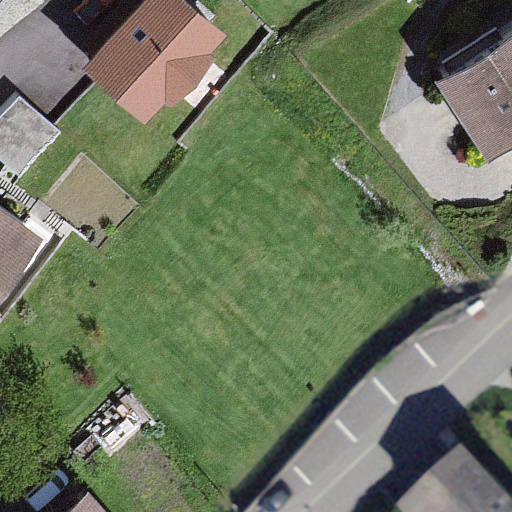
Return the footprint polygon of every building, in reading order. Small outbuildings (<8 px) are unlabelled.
[(215,14),(200,0),(117,0),(79,40),(136,95),(215,14)] [(511,12),(436,58),(483,135),(511,117),(511,12)] [(45,125),(7,88),(0,94),(0,156),(7,163),(45,125)] [(0,251),(31,214),(0,188),(0,251)] [(506,511),(466,462),(408,509),(410,511),(506,511)] [(98,511),(79,488),(50,511),(98,511)]
